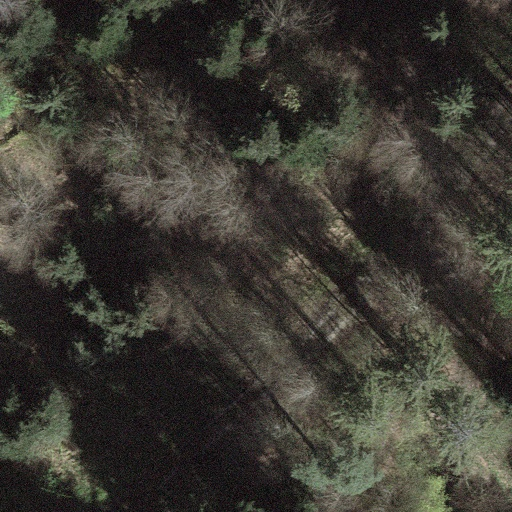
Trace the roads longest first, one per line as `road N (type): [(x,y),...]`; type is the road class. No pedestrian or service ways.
road 1 (track): [(511,116),(324,387),(162,511)]
road 2 (track): [(431,511),(511,316)]
